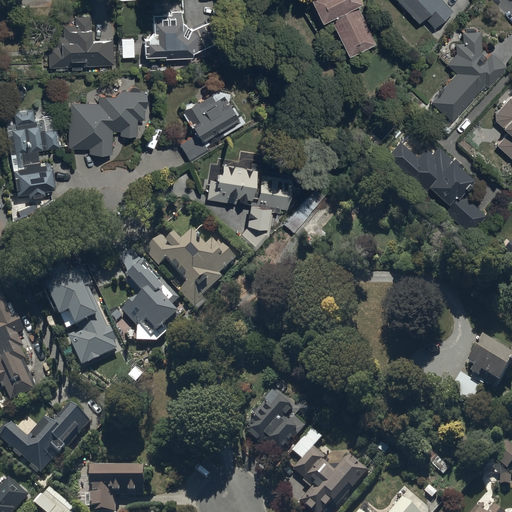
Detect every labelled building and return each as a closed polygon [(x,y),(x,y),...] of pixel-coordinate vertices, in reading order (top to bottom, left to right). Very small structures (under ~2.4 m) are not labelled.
[(362,3),(360,0),(310,0),(322,22),(330,18),(349,56),(375,43),(356,6),(362,3)] [(396,0),(419,24),(425,18),(435,29),(453,11),(442,0),(396,0)] [(147,38),(143,38),(144,56),(164,55),(164,59),(192,58),(192,52),(197,52),(231,36),(221,16),(191,30),(183,21),(182,10),(170,10),(170,14),(152,15),(153,33),(147,38)] [(55,45),(48,45),(48,67),(71,67),(71,70),(81,70),(81,66),(113,66),(113,39),(92,39),(92,17),(75,17),(75,25),(63,25),(63,36),(55,36),(55,45)] [(481,53),(480,30),(475,30),(475,29),(465,29),(465,31),(462,31),(462,44),(455,44),(455,55),(446,64),(455,73),(429,101),(451,121),(484,84),(488,87),(506,67),(490,52),(486,57),(481,53)] [(98,102),(70,103),(70,122),(68,122),(68,148),(89,148),(89,155),(113,155),(113,131),(120,131),(120,136),(137,136),(137,120),(144,120),(144,109),(146,109),(146,91),(120,91),(116,95),(98,96),(98,102)] [(194,134),(180,142),(191,162),(209,151),(207,146),(210,144),(207,138),(221,131),(223,135),(245,123),(240,114),(237,115),(237,114),(238,113),(233,104),(231,105),(229,101),(224,104),(221,98),(216,101),(212,94),(198,102),(196,99),(182,107),(185,112),(183,114),(194,134)] [(508,132),(495,145),(500,148),(498,151),(511,163),(511,162),(511,96),(509,97),(495,112),(495,120),(508,132)] [(34,109),(13,111),(15,124),(4,125),(5,137),(8,137),(10,155),(17,155),(18,166),(11,167),(14,195),(28,193),(29,197),(47,195),(47,191),(55,190),(52,162),(39,164),(38,150),(59,148),(57,128),(37,130),(34,109)] [(399,139),(385,155),(470,231),(485,214),(467,198),(480,183),(438,146),(432,153),(426,147),(417,156),(399,139)] [(288,209),(290,194),(296,195),(298,180),(290,179),(290,173),(266,169),(267,165),(251,163),(250,168),(221,164),(220,173),(218,172),(217,180),(209,179),(206,199),(236,204),(236,201),(249,203),(245,226),(237,236),(255,251),(269,234),(273,212),(279,213),(280,208),(288,209)] [(325,197),(316,188),(282,225),(291,234),(325,197)] [(155,245),(145,254),(160,269),(163,266),(185,287),(179,292),(198,311),(206,303),(203,300),(223,280),(220,278),(237,262),(224,247),(222,249),(214,241),(206,249),(194,236),(184,247),(176,239),(166,249),(160,250),(155,245)] [(511,250),(503,260),(511,268),(511,250)] [(67,329),(75,326),(76,330),(81,328),(82,331),(68,337),(82,367),(88,364),(88,365),(100,359),(99,358),(118,350),(114,343),(117,342),(110,328),(107,329),(89,289),(93,287),(83,264),(43,282),(60,320),(62,319),(67,329)] [(180,300),(145,264),(125,283),(138,297),(122,312),(137,328),(136,343),(158,344),(169,333),(166,330),(181,316),(173,308),(180,300)] [(0,386),(3,385),(11,404),(39,392),(26,363),(27,362),(22,350),(25,349),(19,336),(26,333),(18,315),(17,316),(12,306),(9,307),(4,295),(0,296),(0,386)] [(498,349),(486,341),(468,368),(474,373),(472,376),(497,392),(511,369),(511,358),(498,350),(498,349)] [(482,389),(461,376),(450,394),(471,406),(482,389)] [(251,428),(246,434),(261,449),(265,445),(280,459),(307,430),(296,418),(300,414),(306,420),(315,411),(305,402),(298,409),(280,393),(272,394),(246,423),(251,428)] [(52,425),(46,420),(29,439),(12,424),(0,438),(0,439),(31,466),(29,469),(37,476),(39,474),(41,476),(58,456),(61,459),(67,452),(65,451),(82,431),(83,433),(91,424),(73,407),(61,421),(58,418),(52,425)] [(323,440),(312,430),(292,453),(302,462),(294,471),(306,481),(305,482),(313,490),(300,504),(309,511),(326,511),(328,511),(334,506),(335,507),(350,490),(353,493),(370,473),(351,457),(335,476),(323,465),(327,460),(315,449),(323,440)] [(511,445),(506,439),(491,454),(506,470),(511,463),(511,445)] [(145,465),(89,466),(90,493),(86,489),(73,504),(82,511),(116,511),(116,498),(146,498),(145,465)] [(0,511),(18,511),(30,499),(9,480),(0,490),(0,511)] [(40,495),(33,504),(42,511),(75,511),(76,511),(50,488),(42,497),(40,495)] [(359,511),(360,511),(359,511),(417,511),(403,499),(392,511),(359,511)]
